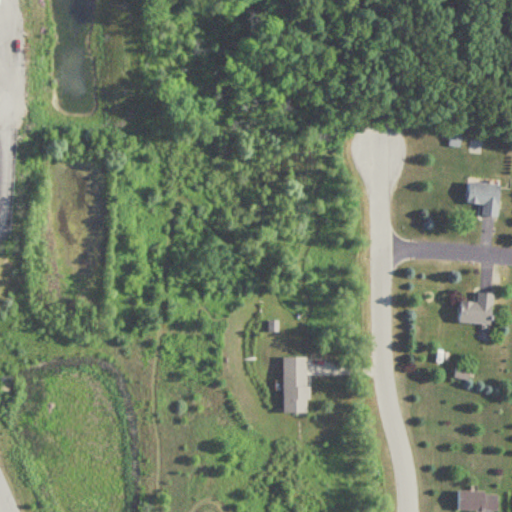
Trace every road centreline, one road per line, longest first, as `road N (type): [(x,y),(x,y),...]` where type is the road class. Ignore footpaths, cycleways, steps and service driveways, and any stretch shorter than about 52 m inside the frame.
road 1 (residential): [(374,152),(381,377),(406,511)]
road 2 (residential): [(511,255),(377,249)]
